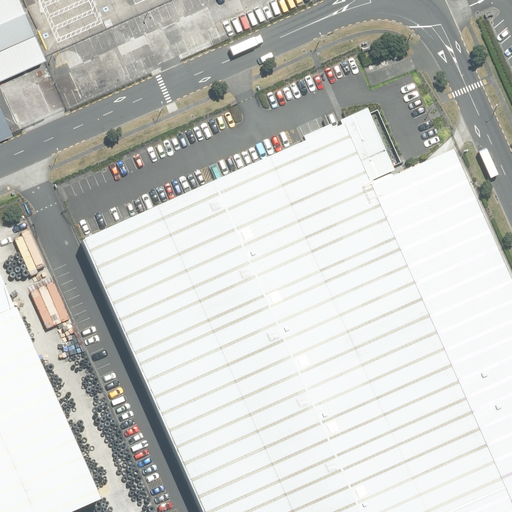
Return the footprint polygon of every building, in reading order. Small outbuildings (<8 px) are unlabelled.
[(0,0),(0,140),(10,136),(0,112),(0,72),(41,54),(17,0),(0,0)] [(82,237),(69,243),(188,511),(511,511),(511,300),(446,153),(390,175),(363,111),(309,135),(82,237)] [(31,226),(9,235),(23,272),(46,263),(31,226)] [(0,511),(71,511),(101,499),(0,274),(0,511)] [(56,286),(34,296),(51,334),(73,323),(56,286)]
